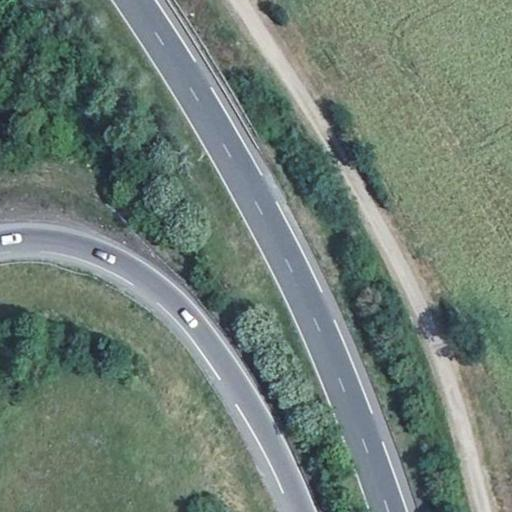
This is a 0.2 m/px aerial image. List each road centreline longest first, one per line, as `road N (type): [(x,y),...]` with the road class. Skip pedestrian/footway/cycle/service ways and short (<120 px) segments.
road 1 (track): [(238,0),(311,109),(431,325),(485,511)]
road 2 (motorway): [(376,511),(335,384),(229,153),(136,0)]
road 3 (motorway): [(0,245),(59,244),(93,253),(182,315),(233,382),(300,511)]
